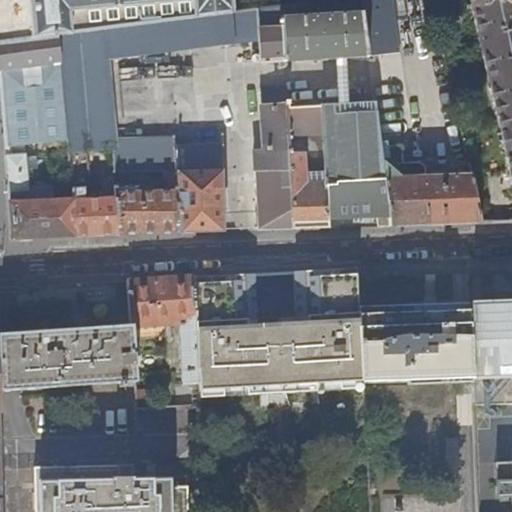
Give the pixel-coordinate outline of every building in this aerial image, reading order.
[(0,0),(0,41),(58,34),(100,28),(232,11),(232,9),(236,9),(236,3),(232,3),(231,0),(0,0)] [(359,0),(361,12),(367,56),(374,104),(376,116),(407,112),(391,0),(359,0)] [(511,0),(470,0),(500,130),(510,177),(511,176),(511,0)] [(279,5),(256,8),(258,29),(280,28),(279,17),(280,17),(279,5)] [(256,8),(235,11),(238,41),(259,40),(258,29),(256,8)] [(258,29),(259,40),(260,57),(282,56),(282,61),(367,56),(361,12),(280,17),(279,17),(280,28),(258,29)] [(110,140),(100,28),(58,34),(66,141),(67,154),(92,152),(111,151),(110,140)] [(58,34),(0,41),(0,107),(4,155),(8,155),(8,146),(66,141),(58,34)] [(278,86),(262,87),(264,105),(285,104),(293,229),(328,228),(327,219),(376,217),(377,226),(392,226),(384,172),(383,163),(381,149),(376,116),(374,104),(296,109),(295,102),(288,102),(287,91),(279,91),(278,86)] [(253,151),(257,230),(293,229),(285,104),(264,105),(260,105),(263,150),(253,151)] [(511,176),(510,177),(500,130),(464,138),(470,166),(480,223),(495,223),(491,200),(510,196),(511,196),(511,176)] [(173,136),(110,140),(111,151),(113,173),(133,173),(175,172),(173,146),(173,136)] [(219,144),(173,146),(175,172),(176,172),(177,192),(178,232),(223,231),(219,144)] [(401,146),(381,149),(383,163),(403,160),(401,146)] [(92,152),(67,154),(70,189),(83,189),(83,200),(115,198),(115,194),(114,180),(113,175),(94,176),(92,152)] [(8,155),(4,155),(12,238),(74,236),(71,200),(53,201),(14,202),(14,191),(26,190),(24,154),(8,155)] [(384,172),(392,226),(455,224),(480,223),(470,166),(450,167),(452,176),(391,178),(390,172),(384,172)] [(14,202),(53,201),(52,189),(26,190),(14,191),(14,202)] [(71,200),(74,236),(119,234),(115,198),(83,200),(83,189),(70,189),(71,200)] [(115,198),(119,234),(178,232),(177,192),(115,194),(115,198)] [(293,385),(362,381),(358,309),(356,270),(295,274),(298,325),(290,326),(291,345),(296,345),(296,355),(292,355),(293,385)] [(255,276),(192,279),(196,353),(198,384),(198,390),(268,386),(267,356),(262,356),(262,347),(266,346),(265,327),(258,328),(255,276)] [(181,385),(198,384),(196,353),(192,279),(192,277),(128,281),(131,327),(131,329),(177,326),(181,385)] [(511,303),(468,305),(471,378),(472,406),(511,404),(511,303)] [(362,382),(471,378),(468,305),(358,309),(362,381),(362,382)] [(0,390),(119,383),(119,385),(126,384),(125,382),(134,381),(131,329),(131,327),(0,336),(0,390)] [(511,511),(511,463),(495,464),(496,499),(511,498),(511,511)] [(185,511),(184,477),(156,477),(143,477),(142,468),(65,470),(68,511),(185,511)] [(143,477),(156,477),(155,468),(142,468),(143,477)] [(68,511),(65,470),(31,471),(32,511),(68,511)]
